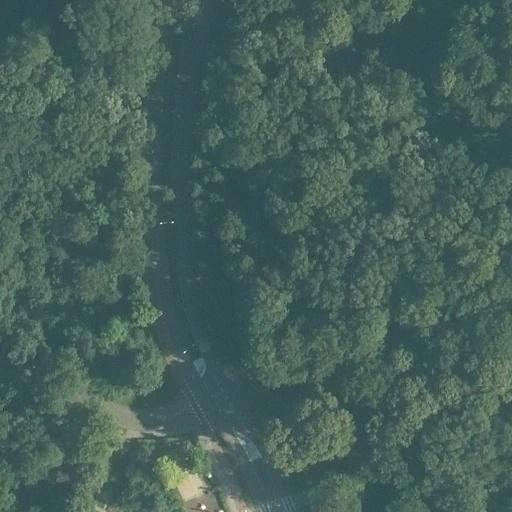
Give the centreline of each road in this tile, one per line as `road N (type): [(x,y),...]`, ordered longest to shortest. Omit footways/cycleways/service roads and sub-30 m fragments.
road 1 (tertiary): [(173,0),(154,110),(154,191),(172,331),(204,396)]
road 2 (tertiary): [(224,385),(189,311),(177,216),(178,121),(195,0)]
road 3 (residential): [(204,396),(155,421),(133,420),(0,360)]
road 4 (tertiary): [(291,511),(270,459),(224,385)]
road 5 (tertiary): [(204,396),(263,511)]
